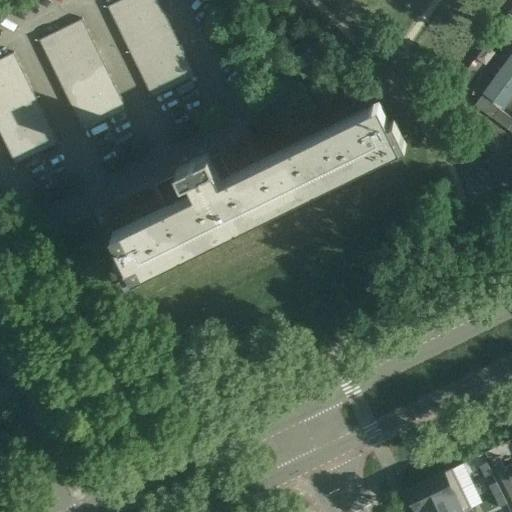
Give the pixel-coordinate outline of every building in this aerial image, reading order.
[(119,0),(107,6),(113,18),(135,8),(131,0),(119,0)] [(158,0),(150,0),(135,8),(140,19),(162,8),(158,0)] [(140,19),(135,8),(113,18),(119,29),(140,19)] [(162,8),(140,19),(146,30),(168,19),(162,8)] [(82,18),(61,29),(66,40),(88,30),(82,18)] [(146,30),(140,19),(119,29),(124,41),(146,30)] [(168,19),(146,30),(151,41),(173,31),(168,19)] [(61,29),(39,39),(44,51),(66,40),(61,29)] [(66,40),(72,52),(93,41),(88,30),(66,40)] [(151,41),(146,30),(124,41),(130,52),(151,41)] [(157,52),(179,42),(173,31),(151,41),(157,52)] [(66,40),(44,51),(50,62),(72,52),(66,40)] [(72,52),(77,63),(99,52),(93,41),(72,52)] [(151,41),(130,52),(135,63),(157,52),(151,41)] [(184,53),(179,42),(157,52),(162,64),(184,53)] [(0,72),(19,63),(14,52),(0,58),(0,72)] [(72,52),(50,62),(56,73),(77,63),(72,52)] [(77,63),(83,74),(104,64),(99,52),(77,63)] [(157,52),(135,63),(141,74),(162,64),(157,52)] [(190,64),(184,53),(162,64),(168,75),(190,64)] [(511,99),(511,54),(483,94),(505,110),(511,99)] [(19,63),(0,72),(0,77),(3,85),(25,75),(19,63)] [(77,63),(56,73),(61,85),(83,74),(77,63)] [(83,74),(88,86),(110,75),(104,64),(83,74)] [(168,75),(162,64),(141,74),(146,86),(168,75)] [(168,75),(174,86),(195,76),(190,64),(168,75)] [(83,74),(61,85),(67,96),(88,86),(83,74)] [(31,86),(25,75),(3,85),(9,96),(31,86)] [(88,86),(94,97),(116,86),(110,75),(88,86)] [(168,75),(146,86),(152,97),(174,86),(168,75)] [(3,85),(0,86),(0,100),(9,96),(3,85)] [(36,97),(31,86),(9,96),(15,108),(36,97)] [(88,86),(67,96),(72,108),(94,97),(88,86)] [(94,97),(100,108),(121,98),(116,86),(94,97)] [(9,96),(0,100),(0,114),(15,108),(9,96)] [(482,96),(475,105),(485,113),(492,118),(496,113),(499,109),(482,96)] [(42,109),(36,97),(15,108),(20,119),(42,109)] [(94,97),(72,108),(78,119),(100,108),(94,97)] [(100,108),(105,120),(127,109),(121,98),(100,108)] [(15,108),(0,114),(0,128),(20,119),(15,108)] [(100,108),(78,119),(83,130),(105,120),(100,108)] [(47,120),(42,109),(20,119),(26,131),(47,120)] [(383,124),(375,109),(232,179),(219,154),(211,157),(209,152),(176,167),(182,178),(163,187),(174,208),(120,234),(127,249),(116,255),(128,280),(141,273),(138,266),(390,142),(393,150),(406,143),(394,118),(383,124)] [(492,118),(507,129),(511,121),(511,117),(499,109),(496,113),(492,118)] [(20,119),(0,128),(0,133),(4,141),(26,131),(20,119)] [(53,131),(47,120),(26,131),(31,142),(53,131)] [(26,131),(4,141),(9,152),(31,142),(26,131)] [(58,143),(53,131),(31,142),(37,153),(58,143)] [(31,142),(9,152),(15,164),(37,153),(31,142)] [(492,460),(497,471),(504,467),(499,456),(492,460)] [(452,468),(407,489),(417,510),(462,488),(473,483),(463,462),(452,468)] [(492,474),(487,463),(479,466),(484,477),(492,474)] [(511,482),(509,476),(501,480),(507,490),(511,487),(511,482)] [(494,497),(501,493),(496,482),(489,486),(494,497)] [(462,488),(417,510),(418,511),(462,511),(471,508),(482,502),(473,483),(462,488)] [(507,504),(501,493),(494,497),(499,507),(507,504)]
